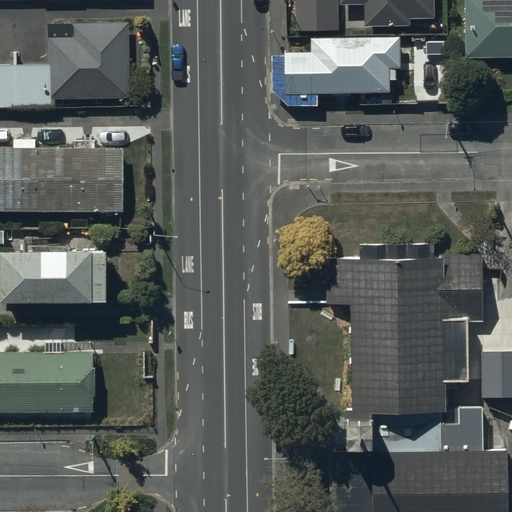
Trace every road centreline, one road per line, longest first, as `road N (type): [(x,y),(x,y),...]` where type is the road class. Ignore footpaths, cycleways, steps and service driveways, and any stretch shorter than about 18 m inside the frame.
road 1 (secondary): [(226,155),(230,475)]
road 2 (residential): [(226,155),(511,151)]
road 3 (residential): [(230,475),(0,477)]
road 4 (secondary): [(224,0),(226,155)]
